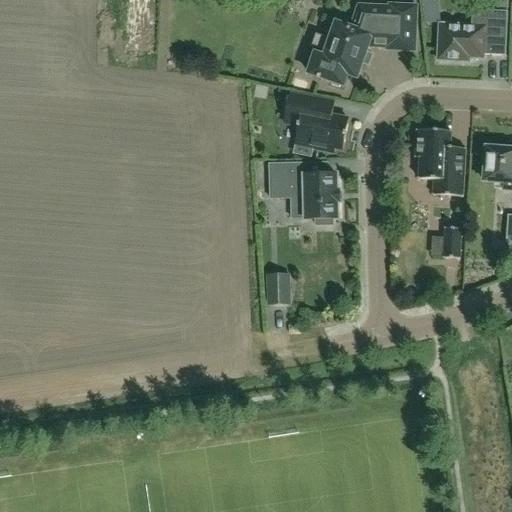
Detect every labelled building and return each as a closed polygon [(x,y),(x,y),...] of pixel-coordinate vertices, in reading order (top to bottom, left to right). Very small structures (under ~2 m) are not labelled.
[(414,50),(414,49),(416,7),(389,6),(389,8),(359,7),(351,30),(336,24),(324,58),(315,55),(314,59),(311,58),(307,70),(310,71),(308,75),(318,78),(317,79),(320,80),(320,79),(332,83),(331,86),(339,89),(340,86),(343,87),(347,75),(357,79),(361,67),(368,47),(388,47),(388,49),(414,50)] [(438,61),(462,63),(469,63),(469,59),(483,60),(484,56),(506,57),(508,13),(484,12),(483,20),(472,20),(472,27),(440,26),(438,61)] [(335,104),(325,102),(290,95),(284,123),(299,126),(295,146),(334,153),(335,149),(343,150),(349,121),(332,118),(335,104)] [(466,150),(452,149),(451,149),(452,133),(417,131),(415,159),(420,159),(419,180),(434,181),(433,197),(463,198),(466,150)] [(484,183),(495,184),(504,184),(503,191),(511,191),(511,150),(487,149),(484,183)] [(270,200),(291,200),(305,199),(306,221),(315,221),(315,227),(333,226),(333,220),(338,220),(337,204),(340,203),(339,193),(337,193),(336,176),(306,177),(306,165),(269,166),(270,200)] [(445,229),(445,239),(444,259),(460,260),(462,230),(445,229)] [(290,276),(270,277),(270,305),(291,304),(290,276)]
